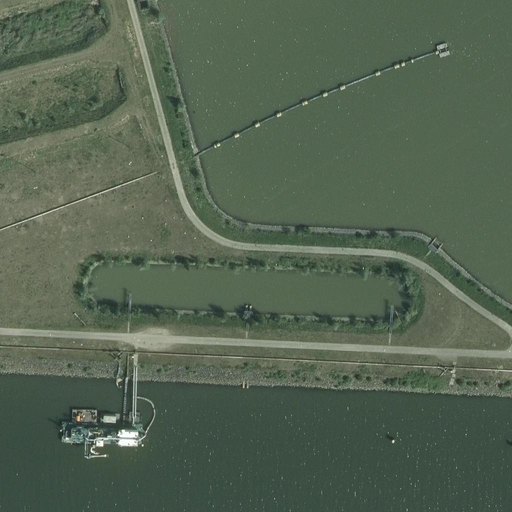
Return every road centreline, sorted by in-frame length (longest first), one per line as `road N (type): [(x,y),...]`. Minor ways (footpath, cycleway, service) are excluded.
road 1 (track): [(0,151),(108,122),(135,102),(108,0)]
road 2 (track): [(0,80),(121,50)]
